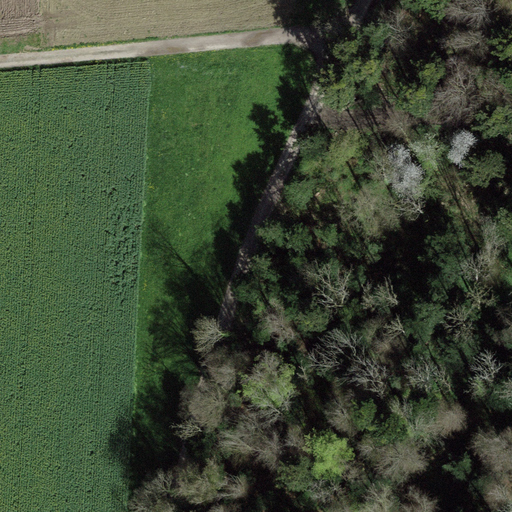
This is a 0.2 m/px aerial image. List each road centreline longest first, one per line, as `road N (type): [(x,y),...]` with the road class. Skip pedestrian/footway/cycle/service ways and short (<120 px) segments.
road 1 (track): [(173,511),(238,282),(347,31)]
road 2 (track): [(0,61),(347,31)]
